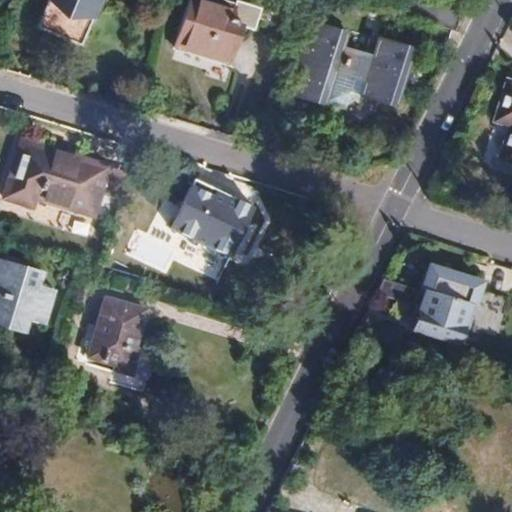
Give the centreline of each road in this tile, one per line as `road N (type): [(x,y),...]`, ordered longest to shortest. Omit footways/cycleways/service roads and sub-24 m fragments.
road 1 (residential): [(391,212),(0,89)]
road 2 (residential): [(391,212),(243,511)]
road 3 (residential): [(493,0),(391,212)]
road 4 (residential): [(511,248),(391,212)]
